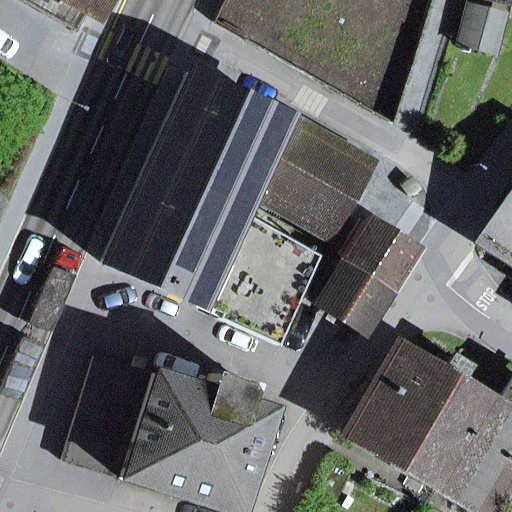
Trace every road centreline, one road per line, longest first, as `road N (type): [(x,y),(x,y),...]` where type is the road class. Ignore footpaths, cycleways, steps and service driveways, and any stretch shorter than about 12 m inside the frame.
road 1 (primary): [(159,11),(0,362)]
road 2 (residential): [(159,11),(480,193)]
road 3 (residential): [(413,292),(305,445),(272,511)]
